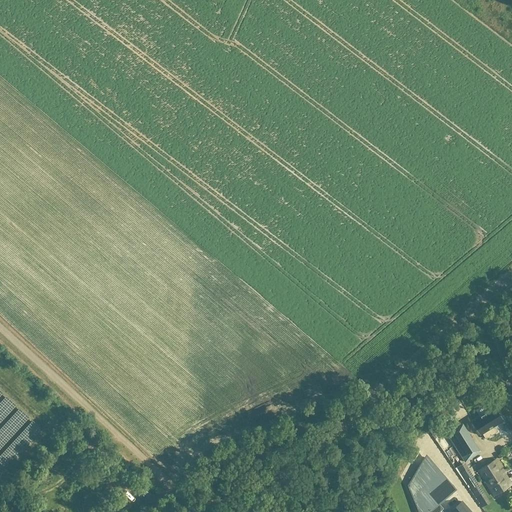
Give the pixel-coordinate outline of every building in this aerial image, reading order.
[(474,421),(471,423),(472,424),(473,423),(481,435),(479,436),(480,437),(482,435),(483,434),(486,439),(485,439),(485,440),(497,432),(496,432),(493,428),(499,424),(504,422),(503,421),(502,422),(494,410),(495,409),(495,408),(493,410),(474,422),(474,421)] [(465,463),(480,453),(461,423),(445,432),(465,463)] [(426,511),(452,489),(426,459),(409,487),(419,511),(426,511)] [(493,496),(510,486),(495,460),(477,471),(493,496)] [(444,499),(448,503),(456,495),(451,491),(444,499)] [(106,511),(123,511),(132,505),(124,496),(106,511)] [(469,511),(461,503),(450,511),(469,511)]
